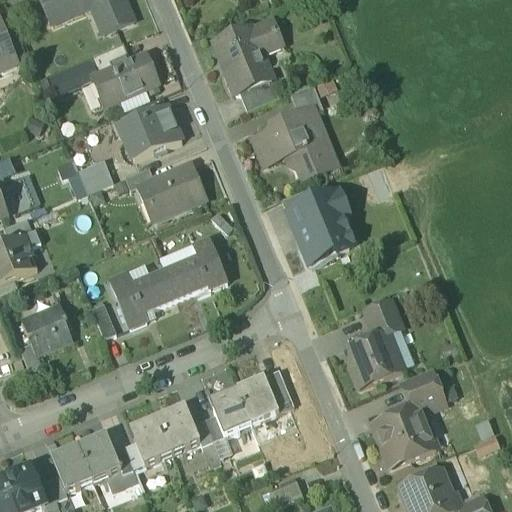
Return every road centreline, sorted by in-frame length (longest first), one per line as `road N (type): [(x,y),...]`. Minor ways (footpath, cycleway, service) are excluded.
road 1 (residential): [(291,310),(164,0)]
road 2 (residential): [(11,433),(291,310)]
road 3 (residential): [(374,511),(291,310)]
